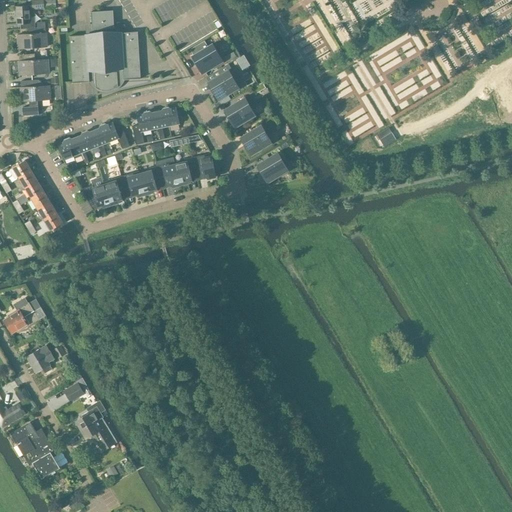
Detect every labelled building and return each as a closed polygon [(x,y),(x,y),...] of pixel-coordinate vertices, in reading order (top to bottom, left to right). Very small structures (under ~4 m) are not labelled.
[(32,6),(15,6),(16,25),(20,24),(21,29),(35,28),(34,10),(44,9),(44,8),(55,7),(54,0),(33,0),(32,0),(32,6)] [(86,35),(68,36),(71,82),(73,82),(88,81),(95,81),(95,87),(96,88),(99,89),(101,90),(104,91),(107,91),(110,90),(112,89),(115,88),(117,86),(117,80),(140,78),(140,77),(140,69),(137,32),(127,32),(125,32),(120,33),(120,29),(120,25),(113,25),(112,10),(91,12),(92,24),(92,27),(86,27),(86,30),(86,35)] [(17,35),(18,49),(46,47),(45,28),(28,29),(28,34),(17,35)] [(204,41),(190,49),(193,55),(190,57),(191,58),(194,56),(197,61),(195,63),(197,66),(202,74),(222,61),(213,45),(213,44),(208,47),(204,41)] [(233,52),(224,58),(228,63),(237,58),(233,52)] [(31,59),(19,60),(20,74),(48,72),(47,58),(35,59),(31,59)] [(358,76),(351,65),(346,68),(353,79),(358,76)] [(213,93),(217,100),(238,88),(228,71),(229,71),(229,70),(206,84),(206,85),(212,94),(213,93)] [(37,85),(21,87),(22,101),(29,100),(29,107),(38,106),(37,99),(49,99),(49,85),(44,85),(37,85)] [(245,99),(245,98),(222,111),(222,112),(223,112),(228,121),(229,120),(234,128),(254,115),(245,99)] [(29,107),(22,108),(23,114),(23,116),(39,115),(38,106),(29,107)] [(168,107),(165,108),(169,125),(178,123),(175,108),(170,109),(168,107)] [(162,111),(156,112),(159,127),(161,127),(169,125),(165,108),(163,108),(162,111)] [(149,111),(147,112),(150,129),(157,128),(159,127),(156,112),(151,113),(149,111)] [(150,129),(147,112),(144,112),(143,115),(137,116),(139,124),(131,125),(135,144),(143,142),(141,131),(150,129)] [(105,124),(102,125),(109,141),(117,138),(121,149),(129,146),(122,129),(116,131),(112,123),(107,125),(105,124)] [(102,144),(109,141),(102,125),(100,125),(99,128),(94,130),(100,144),(102,144)] [(261,126),(262,126),(261,125),(238,139),(239,140),(239,139),(244,148),(246,148),(250,155),(271,143),(261,126)] [(379,140),(391,133),(388,128),(377,135),(376,135),(379,140)] [(91,148),(100,144),(94,130),(90,132),(87,131),(85,132),(91,148)] [(84,150),(91,148),(85,132),(82,132),(81,135),(76,137),(81,151),(84,150)] [(69,138),(67,139),(73,154),(74,159),(81,156),(79,152),(81,151),(76,137),(72,139),(69,138)] [(63,158),(73,154),(67,139),(64,139),(63,142),(58,144),(63,158)] [(210,153),(192,157),(196,178),(206,176),(206,178),(215,176),(210,153)] [(277,154),(278,153),(255,166),(255,167),(261,176),(262,175),(267,182),(287,170),(277,154)] [(0,170),(11,165),(6,157),(0,161),(0,170)] [(185,162),(175,164),(179,184),(187,182),(187,180),(196,178),(192,157),(184,159),(185,162)] [(13,167),(19,177),(31,170),(25,159),(13,167)] [(163,164),(156,166),(161,186),(171,184),(172,186),(179,184),(175,164),(164,167),(163,164)] [(139,174),(145,193),(152,191),(152,189),(161,186),(156,166),(149,168),(149,171),(139,174)] [(19,177),(25,188),(38,180),(31,170),(19,177)] [(138,170),(121,176),(127,196),(136,193),(137,195),(145,193),(138,170)] [(121,176),(103,181),(104,184),(110,203),(118,201),(117,199),(127,196),(121,176)] [(25,188),(31,198),(44,191),(38,180),(25,188)] [(81,189),(91,207),(102,204),(102,206),(110,203),(104,184),(93,187),(92,185),(81,189)] [(31,198),(38,209),(50,201),(44,191),(31,198)] [(38,209),(44,219),(57,212),(50,201),(38,209)] [(20,205),(16,208),(19,214),(24,211),(20,205)] [(57,212),(44,219),(50,229),(63,222),(57,212)] [(33,226),(28,229),(31,235),(36,232),(33,226)] [(10,317),(4,320),(8,326),(32,312),(24,298),(14,305),(17,311),(9,316),(10,317)] [(34,310),(40,307),(36,300),(30,303),(34,310)] [(34,311),(38,318),(44,315),(40,308),(34,311)] [(8,326),(12,332),(15,330),(16,331),(17,330),(18,331),(37,319),(32,312),(8,326)] [(32,352),(25,356),(30,364),(53,350),(49,343),(46,344),(40,348),(39,346),(31,350),(32,352)] [(53,350),(30,364),(35,372),(42,368),(44,372),(51,368),(48,364),(49,364),(48,362),(58,356),(54,350),(53,350)] [(64,391),(70,401),(83,394),(77,383),(64,391)] [(0,403),(0,423),(2,428),(25,415),(19,405),(5,413),(0,403)] [(82,417),(75,421),(80,429),(101,417),(99,413),(101,413),(99,411),(96,405),(95,406),(88,411),(87,411),(81,415),(82,417)] [(101,417),(80,429),(85,438),(92,434),(93,436),(102,451),(116,442),(101,417)] [(30,421),(10,433),(15,443),(18,441),(26,454),(32,450),(37,460),(33,462),(33,463),(42,477),(59,467),(53,457),(51,453),(54,451),(40,428),(35,431),(30,421)] [(106,469),(111,477),(118,473),(113,465),(106,469)] [(79,500),(68,506),(71,510),(81,504),(79,500)]
